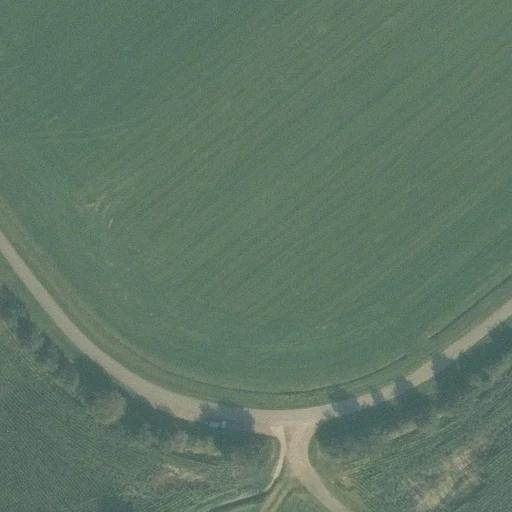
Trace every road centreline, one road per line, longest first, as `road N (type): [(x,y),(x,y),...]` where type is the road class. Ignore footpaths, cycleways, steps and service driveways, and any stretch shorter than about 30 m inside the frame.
road 1 (unclassified): [(511,307),(397,389),(307,416),(248,416),(165,397),(111,367),(51,309),(0,241)]
road 2 (track): [(233,480),(297,464),(263,511)]
